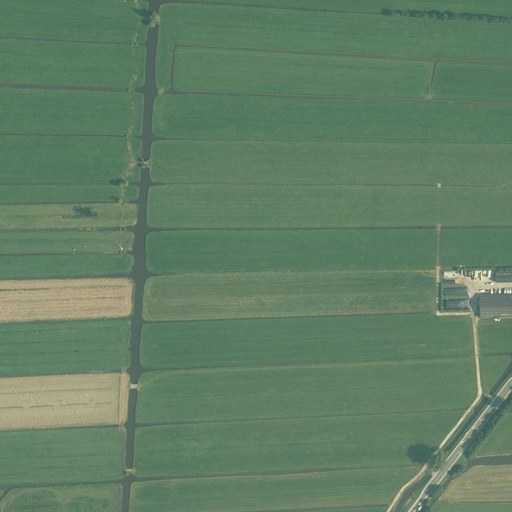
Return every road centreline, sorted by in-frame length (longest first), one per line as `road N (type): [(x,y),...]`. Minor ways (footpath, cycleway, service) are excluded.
road 1 (secondary): [(411,511),(511,382)]
road 2 (track): [(387,511),(479,389)]
road 3 (track): [(479,389),(473,287),(511,287)]
